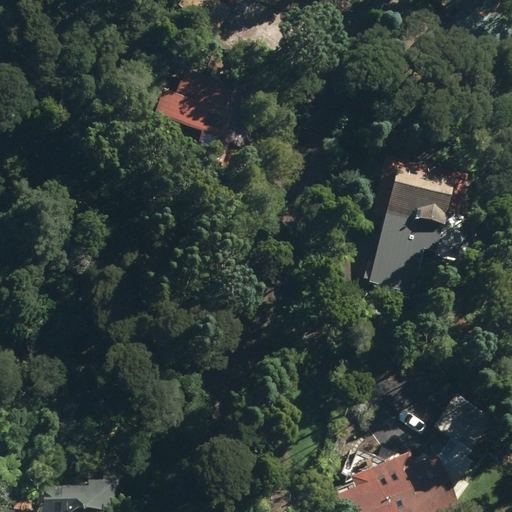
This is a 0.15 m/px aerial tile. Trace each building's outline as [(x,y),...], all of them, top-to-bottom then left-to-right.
[(142,0),(216,55),(253,5),(245,0),(142,0)] [(430,56),(486,100),(511,66),(511,45),(484,23),(501,0),(447,0),(464,14),(430,56)] [(178,166),(236,185),(261,105),(175,79),(166,108),(143,101),(135,127),(185,143),(178,166)] [(361,288),(407,297),(419,231),(431,234),(442,174),(375,162),(364,220),(373,222),(361,288)] [(461,389),(435,423),(465,446),(491,412),(461,389)] [(469,463),(439,445),(428,463),(431,462),(439,482),(451,490),(469,463)] [(407,472),(401,459),(341,484),(346,496),(317,508),(318,511),(451,511),(439,482),(431,462),(428,463),(407,472)] [(122,511),(123,481),(112,467),(75,493),(33,492),(32,511),(122,511)]
